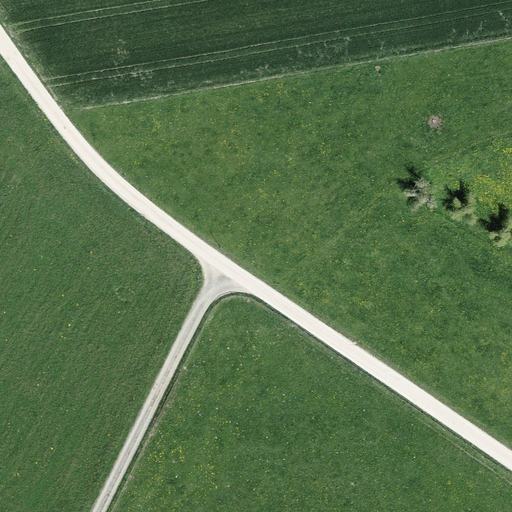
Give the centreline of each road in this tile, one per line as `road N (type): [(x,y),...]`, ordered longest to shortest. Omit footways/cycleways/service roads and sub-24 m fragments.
road 1 (unclassified): [(0,40),(85,154),(153,214),(511,463)]
road 2 (track): [(218,265),(102,511)]
